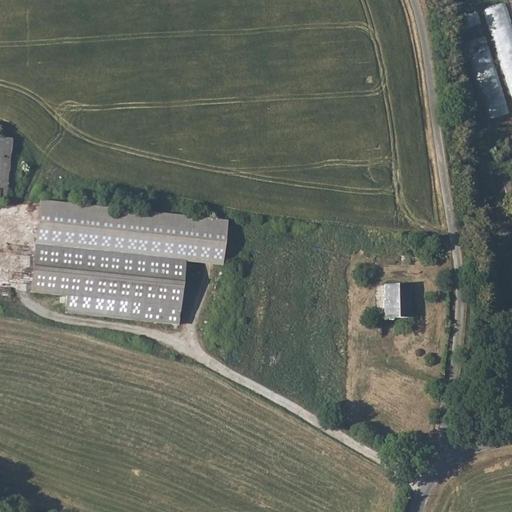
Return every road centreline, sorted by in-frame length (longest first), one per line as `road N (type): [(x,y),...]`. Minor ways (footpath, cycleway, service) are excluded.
road 1 (unclassified): [(446,465),(463,329),(457,229),(414,0)]
road 2 (track): [(425,488),(191,349),(0,301)]
